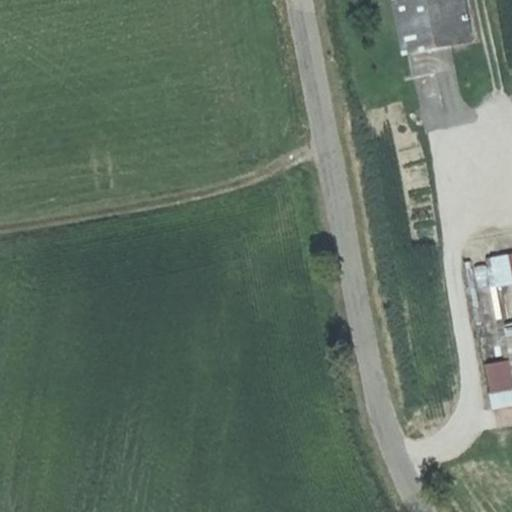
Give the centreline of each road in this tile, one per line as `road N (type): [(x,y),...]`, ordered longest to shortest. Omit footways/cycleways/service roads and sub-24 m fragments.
road 1 (tertiary): [(303,0),(346,256),(398,466),(428,511)]
road 2 (track): [(511,130),(487,0)]
